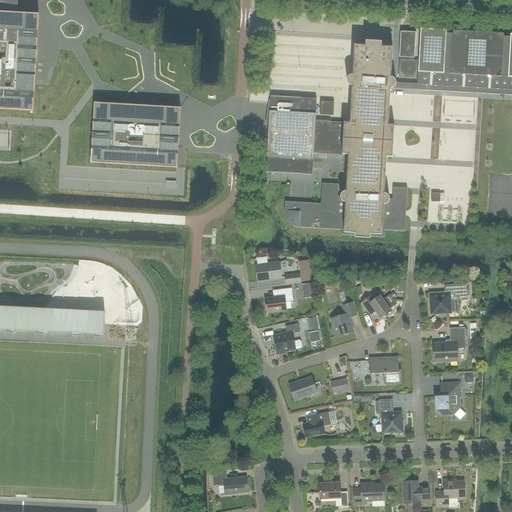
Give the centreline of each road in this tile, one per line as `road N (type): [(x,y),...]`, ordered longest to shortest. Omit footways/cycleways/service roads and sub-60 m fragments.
road 1 (residential): [(263,376),(399,329)]
road 2 (residential): [(421,454),(416,343),(399,329)]
road 3 (residential): [(421,454),(291,460)]
